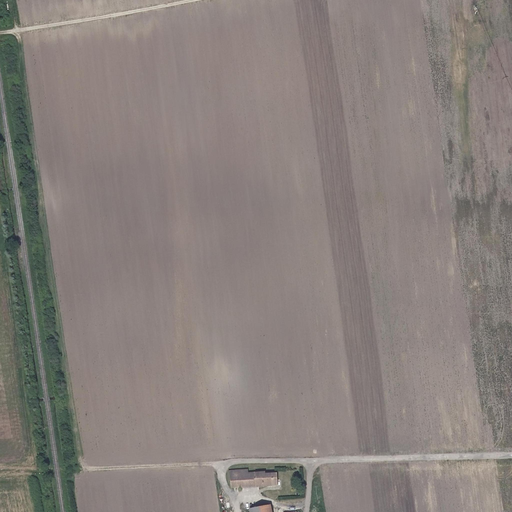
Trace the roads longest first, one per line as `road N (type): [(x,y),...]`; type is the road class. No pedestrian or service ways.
road 1 (track): [(16,30),(78,457),(91,469),(511,456)]
road 2 (track): [(0,32),(197,0)]
